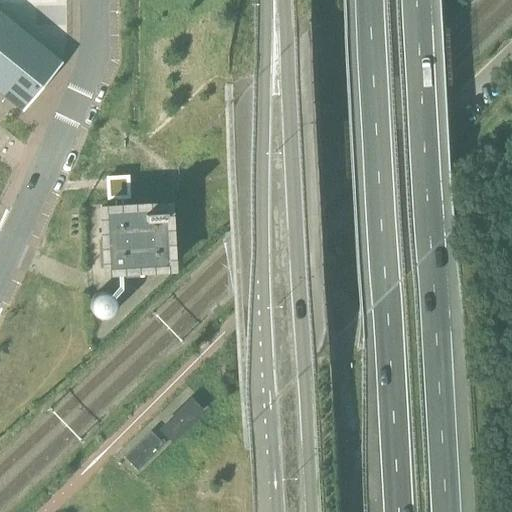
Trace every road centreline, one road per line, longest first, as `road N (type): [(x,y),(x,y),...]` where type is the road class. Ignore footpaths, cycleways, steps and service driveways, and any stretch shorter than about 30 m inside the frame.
road 1 (secondary): [(311,511),(282,0)]
road 2 (motorway): [(445,511),(417,0)]
road 3 (motorway): [(370,0),(397,511)]
road 4 (secondary): [(265,0),(263,254),(276,511)]
road 5 (unclassified): [(234,323),(511,51)]
road 6 (unclassified): [(0,269),(95,57),(94,0)]
